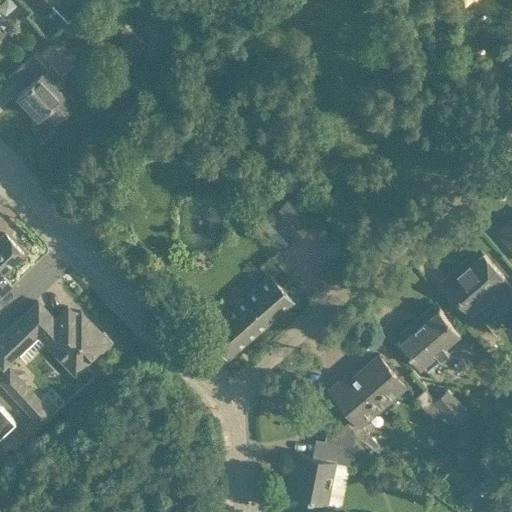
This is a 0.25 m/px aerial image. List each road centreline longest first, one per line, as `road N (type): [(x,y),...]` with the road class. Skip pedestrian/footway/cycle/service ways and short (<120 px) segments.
road 1 (residential): [(225,399),(511,147)]
road 2 (residential): [(225,399),(0,169)]
